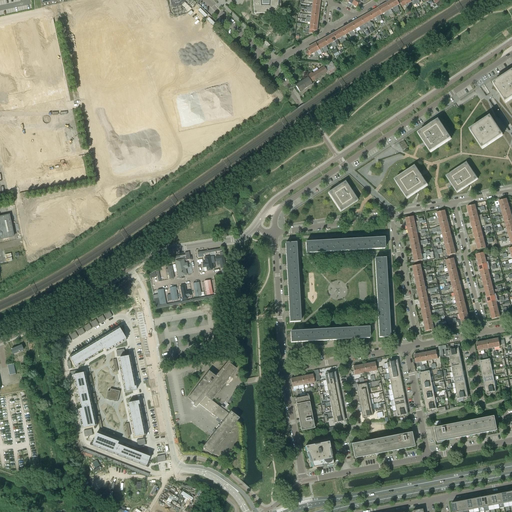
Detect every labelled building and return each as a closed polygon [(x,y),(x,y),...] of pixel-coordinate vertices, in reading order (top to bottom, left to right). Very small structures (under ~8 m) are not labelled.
[(277,14),(278,0),(252,0),(254,14),(262,14),(270,14),(277,14)] [(399,4),(396,0),(392,0),(391,1),(397,11),(399,10),(398,8),(397,6),(399,4)] [(404,0),(400,0),(399,1),(402,7),(405,6),(407,10),(409,9),(404,0)] [(397,11),(391,1),(387,3),(391,9),(393,8),(394,10),(396,12),(397,11)] [(393,14),(391,9),(387,3),(383,5),(389,16),(393,14)] [(378,8),(382,14),(382,15),(385,12),(387,15),(386,15),(387,17),(389,16),(383,5),(378,8)] [(369,13),(373,19),(377,17),(378,19),(377,20),(378,22),(380,21),(374,11),(369,13)] [(361,18),(364,24),(367,23),(368,25),(369,27),(371,26),(365,16),(361,18)] [(362,31),(357,21),(352,23),(356,29),(359,27),(360,29),(360,30),(361,32),(362,31)] [(356,29),(352,23),(348,26),(354,36),(355,38),(357,37),(354,33),(352,31),(356,29)] [(316,31),(317,26),(310,25),(309,29),(307,29),(306,33),(310,33),(313,34),(314,31),(316,31)] [(348,26),(343,28),(342,29),(346,35),(349,33),(351,35),(352,37),(354,36),(348,26)] [(334,34),(337,40),(339,39),(341,41),(344,45),(345,45),(343,42),(344,42),(338,31),(334,34)] [(333,48),(335,47),(329,36),(325,39),(328,45),(331,44),(332,46),(333,48)] [(316,44),(320,50),(322,48),(323,51),(323,50),(325,52),(327,51),(321,41),(316,44)] [(316,43),(312,46),(318,57),(320,56),(319,54),(319,53),(318,51),(320,50),(316,44),(316,43)] [(318,57),(312,46),(307,49),(308,51),(306,52),(308,56),(313,54),(314,56),(315,56),(316,58),(318,57)] [(327,72),(324,67),(313,74),(312,73),(295,85),(300,92),(312,84),(311,82),(326,72),(327,72)] [(505,103),(508,101),(507,99),(510,97),(511,99),(511,98),(511,73),(511,74),(510,73),(511,73),(510,72),(494,83),(495,83),(497,86),(495,87),(497,89),(499,94),(505,103)] [(484,120),(473,128),(474,130),(471,132),(470,132),(475,138),(477,137),(479,140),(477,141),(481,147),(484,145),(485,146),(485,147),(501,136),(500,136),(498,133),(500,132),(496,125),(490,117),(488,118),(489,120),(485,122),(484,120)] [(451,139),(438,120),(418,134),(424,143),(430,152),(451,139)] [(408,147),(404,141),(399,144),(403,150),(408,147)] [(477,179),(467,163),(446,176),(451,184),(457,193),(477,179)] [(395,180),(407,199),(427,185),(421,175),(415,166),(395,180)] [(328,193),(340,212),(357,200),(351,191),(345,182),(328,193)] [(498,207),(508,204),(506,199),(498,201),(499,205),(498,206),(498,207)] [(0,239),(13,237),(9,215),(0,217),(0,239)] [(449,227),(448,221),(439,224),(440,226),(437,227),(437,228),(432,229),(433,231),(449,227)] [(368,239),(369,250),(384,249),(384,238),(368,239)] [(368,239),(352,240),(353,250),(369,250),(368,239)] [(338,251),(353,250),(352,240),(337,241),(338,251)] [(337,241),(321,242),(322,252),(338,251),(337,241)] [(306,253),(322,252),(321,242),(306,243),(306,253)] [(285,244),(286,254),(286,260),(297,259),(296,244),(285,244)] [(477,260),(478,265),(486,263),(486,261),(490,260),(490,259),(498,257),(497,255),(493,256),(489,257),(485,258),(477,260)] [(297,275),(297,259),(286,260),(287,275),(297,275)] [(375,259),(376,275),(386,274),(385,259),(375,259)] [(437,277),(438,280),(449,277),(458,275),(456,269),(448,271),(449,274),(445,275),(445,276),(441,277),(441,276),(437,277)] [(387,290),(386,274),(376,275),(376,291),(387,290)] [(298,290),(297,275),(287,275),(288,291),(298,290)] [(299,306),(298,290),(288,291),(289,306),(299,306)] [(388,306),(387,290),(376,291),(377,306),(388,306)] [(300,322),(299,306),(289,306),(290,322),(300,322)] [(389,321),(388,306),(377,306),(378,322),(389,321)] [(389,337),(389,321),(378,322),(379,337),(389,337)] [(437,323),(433,324),(425,326),(426,331),(434,330),(433,326),(437,325),(441,324),(446,323),(446,321),(441,322),(437,323)] [(353,329),(353,339),(369,338),(369,328),(353,329)] [(126,339),(119,329),(69,359),(74,367),(104,349),(105,351),(126,339)] [(353,329),(337,330),(338,340),(353,339),(353,329)] [(322,330),(306,331),(307,342),(322,341),(322,330)] [(322,330),(322,341),(338,340),(337,330),(322,330)] [(291,342),(300,342),(307,342),(306,331),(290,332),(291,342)] [(12,349),(11,349),(13,354),(23,350),(21,345),(12,349)] [(448,351),(449,356),(459,355),(458,349),(452,350),(452,349),(451,349),(451,348),(450,348),(449,349),(448,349),(448,350),(448,351)] [(423,370),(422,366),(421,362),(420,354),(414,355),(416,363),(418,363),(418,367),(420,367),(421,371),(423,370)] [(119,357),(126,391),(135,389),(128,355),(119,357)] [(230,364),(231,364),(232,363),(229,360),(215,376),(209,371),(188,398),(194,404),(193,405),(196,408),(199,404),(222,422),(203,448),(211,454),(239,418),(231,411),(229,414),(223,410),(224,408),(222,405),(220,407),(212,401),(236,369),(230,364)] [(386,363),(388,368),(397,367),(396,361),(393,362),(393,361),(391,362),(390,362),(390,361),(389,361),(389,360),(388,360),(388,361),(387,361),(387,362),(386,362),(386,363)] [(325,374),(325,375),(326,380),(336,379),(335,373),(332,374),(332,373),(329,374),(329,373),(328,373),(327,372),(326,372),(326,373),(325,373),(325,374)] [(95,426),(83,373),(74,375),(82,409),(79,410),(83,429),(95,426)] [(496,392),(495,386),(485,388),(487,393),(487,394),(487,395),(488,395),(489,395),(490,395),(490,394),(491,393),(496,392)] [(117,401),(120,391),(114,390),(110,389),(110,391),(107,391),(106,399),(117,401)] [(466,392),(457,394),(458,399),(463,398),(464,399),(465,399),(465,400),(466,400),(466,399),(467,399),(467,398),(467,397),(466,392)] [(295,399),(300,423),(302,430),(315,428),(309,396),(295,399)] [(434,409),(437,409),(436,403),(426,405),(427,410),(427,411),(428,412),(429,412),(430,412),(431,411),(431,410),(434,409)] [(128,405),(135,439),(144,437),(138,404),(128,405)] [(373,416),(372,410),(362,412),(363,417),(363,418),(364,419),(365,419),(366,419),(367,418),(367,417),(370,416),(373,416)] [(344,421),(343,416),(333,418),(334,423),(337,422),(337,423),(340,422),(340,423),(341,423),(341,424),(342,424),(343,423),(344,423),(344,422),(344,421)] [(438,442),(460,437),(497,430),(494,418),(494,416),(435,428),(438,442)] [(410,432),(406,433),(352,444),(355,458),(413,447),(410,432)] [(92,445),(146,466),(150,458),(117,445),(118,443),(96,434),(92,445)] [(333,465),(328,440),(319,441),(319,444),(314,445),(305,447),(313,468),(322,467),(321,466),(326,464),(327,466),(333,465)] [(169,511),(170,510),(171,509),(171,508),(160,501),(155,510),(158,511),(169,511)]
